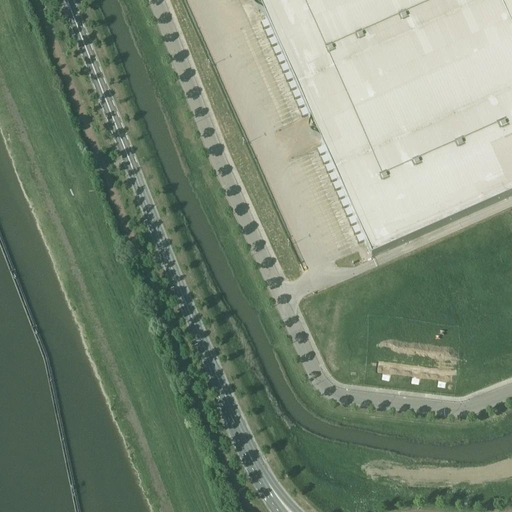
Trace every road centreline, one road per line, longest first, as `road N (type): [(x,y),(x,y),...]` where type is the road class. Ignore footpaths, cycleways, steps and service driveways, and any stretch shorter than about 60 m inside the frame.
road 1 (unclassified): [(511,393),(451,412),(325,392),(215,155),(154,0)]
road 2 (tertiary): [(288,511),(255,460),(177,289),(65,0)]
